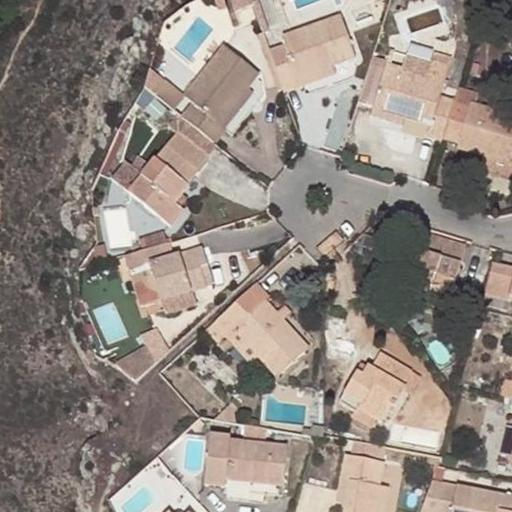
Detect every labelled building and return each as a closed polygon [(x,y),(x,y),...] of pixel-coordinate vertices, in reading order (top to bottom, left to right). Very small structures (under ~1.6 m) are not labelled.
[(263,35),(267,33),(256,3),(252,5),(263,35)] [(270,54),(284,93),(300,88),(297,80),(333,68),(355,60),(341,20),(283,39),(286,48),(270,54)] [(182,120),(215,145),(225,131),(219,126),(247,90),(258,76),(225,50),(186,101),(192,106),(182,120)] [(400,75),(443,88),(451,61),(434,55),(431,66),(405,58),(400,75)] [(333,68),(297,80),(300,88),(335,76),(333,68)] [(373,110),(405,119),(430,127),(428,136),(444,141),(454,103),(440,99),(443,88),(400,75),(384,70),(373,110)] [(459,145),(471,105),(476,106),(479,95),(459,89),(454,103),(444,141),(459,145)] [(247,90),(219,126),(225,131),(253,95),(247,90)] [(511,117),(476,106),(471,105),(459,145),(458,149),(484,157),(510,165),(511,159),(511,117)] [(402,128),(405,119),(373,110),(371,118),(402,128)] [(200,174),(198,173),(208,160),(178,136),(130,197),(171,229),(184,212),(176,205),(200,174)] [(511,159),(510,165),(484,157),(481,167),(511,176),(511,159)] [(115,180),(132,192),(144,174),(128,162),(115,180)] [(414,231),(409,251),(461,267),(467,248),(414,231)] [(166,262),(174,260),(170,246),(161,249),(166,262)] [(461,267),(409,251),(392,246),(381,279),(430,295),(426,306),(447,313),(461,267)] [(127,260),(132,275),(150,269),(155,283),(161,303),(207,288),(200,269),(208,266),(203,250),(174,260),(166,262),(161,249),(127,260)] [(511,269),(492,265),(484,296),(511,303),(511,297),(511,269)] [(155,283),(150,269),(132,275),(136,289),(155,283)] [(257,287),(236,305),(248,318),(266,303),(269,300),(257,287)] [(207,332),(219,345),(226,338),(234,332),(258,358),(277,378),(309,350),(266,303),(248,318),(236,305),(207,332)] [(258,358),(234,332),(226,338),(250,366),(258,358)] [(339,404),(357,414),(360,411),(376,420),(383,424),(391,408),(395,410),(407,389),(404,387),(412,374),(380,355),(372,369),(368,367),(362,377),(357,374),(339,404)] [(357,374),(362,377),(368,367),(363,364),(357,374)] [(511,382),(506,381),(503,398),(511,400),(511,382)] [(229,404),(212,422),(236,426),(238,414),(229,404)] [(356,417),(373,427),(376,420),(360,411),(357,414),(356,417)] [(309,433),(308,438),(324,440),(324,429),(316,428),(316,433),(309,433)] [(230,439),(211,437),(205,487),(224,489),(225,481),(283,488),(288,449),(230,443),(230,439)] [(355,456),(383,457),(383,443),(355,443),(355,456)] [(346,458),(340,493),(347,495),(346,505),(344,511),(384,511),(388,490),(380,488),(384,465),(346,458)] [(422,511),(511,511),(511,499),(433,483),(422,511)] [(340,493),(338,504),(346,505),(347,495),(340,493)]
